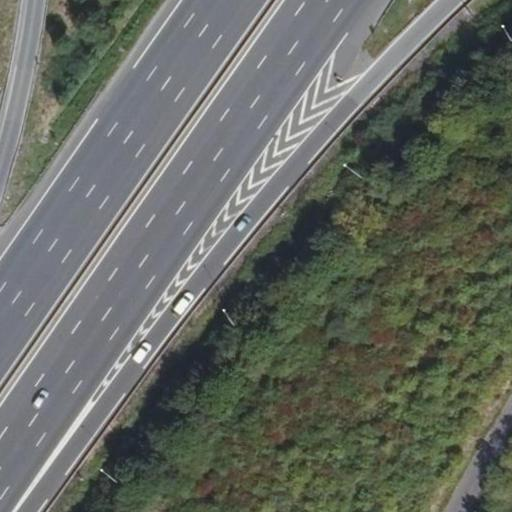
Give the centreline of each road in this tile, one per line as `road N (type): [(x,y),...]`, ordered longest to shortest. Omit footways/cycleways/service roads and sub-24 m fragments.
road 1 (motorway): [(0,471),(328,0)]
road 2 (motorway): [(223,0),(0,318)]
